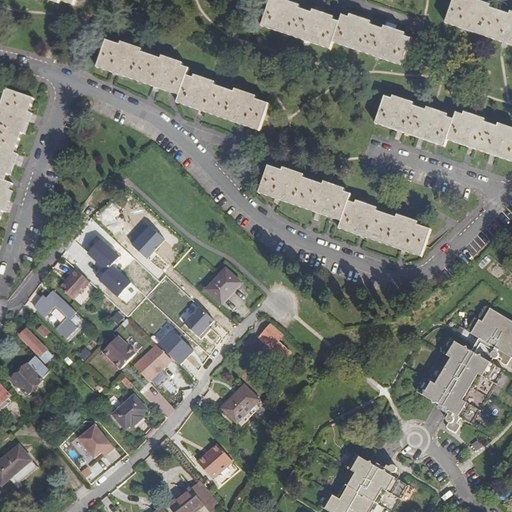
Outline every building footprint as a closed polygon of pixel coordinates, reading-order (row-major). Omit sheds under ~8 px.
[(511,14),(473,2),(468,0),(457,0),(450,24),(511,44),(511,14)] [(333,44),(340,24),(320,18),(285,6),(270,2),(262,29),(331,51),(333,44)] [(409,49),(412,39),(394,34),(359,23),(342,18),(340,24),(333,44),(403,67),(409,49)] [(412,39),(409,49),(418,52),(421,42),(412,39)] [(180,101),(187,81),(189,73),(106,47),(97,74),(115,80),(156,93),(180,101)] [(187,81),(180,101),(178,109),(199,116),(241,129),(261,136),(270,108),(187,81)] [(34,99),(7,90),(0,110),(0,222),(8,198),(13,184),(6,182),(13,162),(28,116),(34,99)] [(450,141),(457,120),(387,97),(378,125),(400,132),(422,140),(447,148),(450,141)] [(457,120),(450,141),(474,148),(495,155),(511,160),(511,130),(459,113),(457,120)] [(354,196),(271,170),(262,197),(277,202),(318,215),(346,224),(344,231),(363,237),(406,251),(427,258),(436,230),(352,203),(354,196)] [(114,263),(117,266),(128,253),(116,243),(105,256),(114,263)] [(222,275),(235,287),(241,282),(227,269),(222,275)] [(60,288),(73,301),(90,283),(76,270),(60,288)] [(223,304),(236,290),(234,289),(235,287),(222,275),(208,290),(223,304)] [(77,314),(53,291),(46,298),(43,295),(33,307),(44,317),(56,309),(67,319),(56,330),(68,341),(79,329),(70,321),(77,314)] [(190,295),(177,308),(189,319),(186,323),(203,338),(219,321),(190,295)] [(502,356),(501,358),(504,359),(504,362),(509,365),(511,364),(511,363),(511,319),(489,306),(481,319),(478,318),(470,332),(496,347),(501,350),(500,352),(502,353),(502,356)] [(44,324),(38,330),(45,339),(52,333),(44,324)] [(283,337),(272,326),(260,339),(276,354),(283,347),(278,342),(283,337)] [(24,337),(38,351),(44,357),(42,359),(47,365),(55,358),(49,352),(48,353),(28,334),(24,337)] [(102,352),(108,358),(110,357),(113,361),(113,364),(118,369),(121,369),(136,355),(119,337),(102,352)] [(494,363),(488,359),(452,338),(444,352),(453,357),(437,384),(428,379),(420,392),(451,411),(456,414),(455,417),(456,420),(456,422),(452,423),(450,425),(449,427),(451,430),(456,433),(458,433),(460,432),(462,426),(462,425),(460,424),(463,418),(475,425),(507,371),(494,363)] [(155,346),(134,367),(149,383),(172,362),(155,346)] [(501,350),(496,347),(488,359),(494,363),(496,359),(499,359),(501,358),(502,356),(502,353),(500,352),(501,350)] [(85,350),(79,357),(84,362),(91,355),(85,350)] [(35,353),(42,359),(44,357),(38,351),(35,353)] [(52,373),(37,358),(13,380),(28,396),(52,373)] [(158,386),(169,376),(165,371),(154,381),(158,386)] [(123,377),(120,380),(129,389),(132,386),(123,377)] [(0,409),(0,408),(8,402),(12,398),(1,386),(0,386),(0,412),(1,411),(0,409)] [(260,405),(246,389),(224,409),(238,425),(260,405)] [(110,391),(105,396),(112,403),(117,398),(110,391)] [(112,403),(105,396),(98,401),(96,404),(104,412),(113,404),(112,403)] [(147,412),(135,397),(113,415),(126,430),(132,425),(134,427),(144,420),(141,417),(147,412)] [(0,408),(0,409),(1,411),(10,404),(8,402),(0,408)] [(450,421),(452,423),(456,422),(456,420),(455,417),(456,414),(451,411),(447,417),(449,419),(450,421)] [(105,451),(108,455),(114,449),(95,426),(79,440),(95,459),(102,454),(105,451)] [(205,451),(216,441),(214,439),(203,449),(205,451)] [(229,456),(216,441),(205,451),(203,449),(193,457),(208,474),(229,456)] [(8,480),(30,461),(18,447),(0,463),(0,485),(1,487),(8,480)] [(385,470),(375,464),(354,452),(346,466),(353,470),(338,497),(330,492),(323,506),(321,505),(317,511),(394,511),(402,498),(400,497),(408,484),(399,478),(401,474),(400,472),(398,470),(399,468),(398,466),(396,465),(393,465),(391,467),(388,465),(385,470)] [(30,461),(8,480),(15,487),(36,468),(30,461)] [(88,470),(82,475),(86,480),(92,476),(88,470)] [(196,475),(186,482),(198,497),(205,506),(214,499),(196,475)] [(165,497),(176,511),(179,511),(189,504),(191,504),(192,502),(198,497),(186,482),(185,481),(165,497)] [(400,497),(402,498),(410,485),(408,484),(400,497)] [(187,511),(195,506),(192,502),(191,504),(189,504),(179,511),(187,511)]
